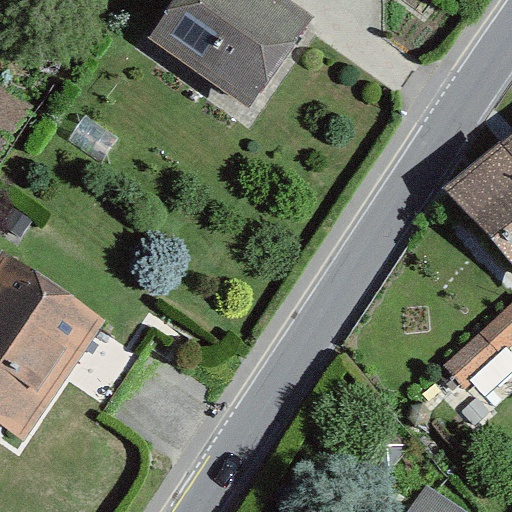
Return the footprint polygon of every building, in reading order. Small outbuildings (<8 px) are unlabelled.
[(277,0),(186,0),(154,43),(250,114),(314,28),(277,1),(277,0)] [(0,84),(0,161),(36,109),(0,84)] [(511,131),(440,190),(511,276),(511,131)] [(103,328),(4,262),(0,267),(0,427),(25,444),(103,328)] [(511,305),(445,363),(470,386),(511,346),(511,305)] [(464,511),(430,487),(410,511),(464,511)]
